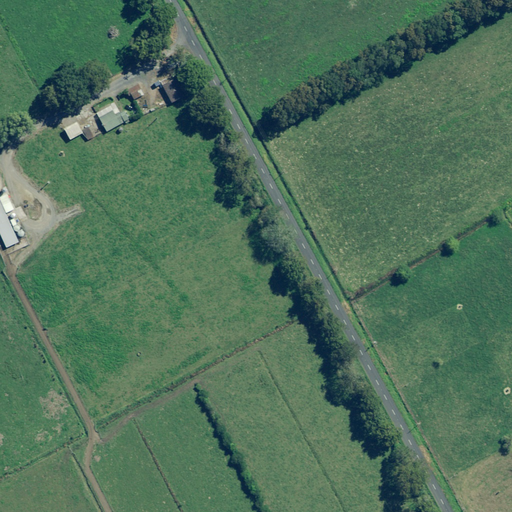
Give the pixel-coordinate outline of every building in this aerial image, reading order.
[(184,96),(173,75),(166,79),(160,82),(172,103),(184,96)] [(144,94),(138,84),(126,91),(129,96),(132,95),(134,100),(144,94)] [(114,113),(110,106),(97,113),(106,131),(129,119),(124,108),(114,113)] [(83,133),(77,121),(64,128),(70,140),(83,133)] [(94,136),(89,127),(83,131),(88,140),(94,136)] [(14,209),(7,194),(0,197),(0,233),(6,247),(18,242),(5,213),(14,209)] [(11,219),(10,220),(15,232),(16,232),(19,238),(25,235),(19,223),(18,224),(15,218),(16,217),(14,212),(9,214),(11,219)]
